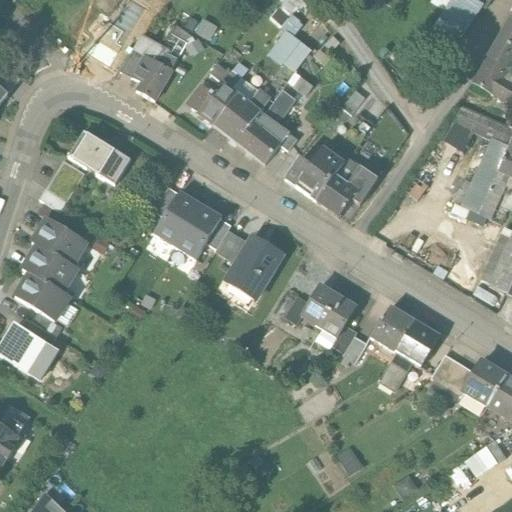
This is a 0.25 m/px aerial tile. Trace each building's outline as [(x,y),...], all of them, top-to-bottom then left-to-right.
[(511,21),(488,63),(506,74),(511,63),(511,21)] [(190,45),(181,38),(177,45),(175,45),(160,71),(172,78),(190,45)] [(299,53),(286,69),(296,76),(308,60),(299,53)] [(134,57),(120,80),(133,87),(146,64),(134,57)] [(321,60),(313,70),(319,75),(327,66),(321,60)] [(506,74),(488,63),(473,89),(511,110),(511,90),(511,91),(511,90),(511,79),(505,76),(506,74)] [(155,69),(146,64),(133,87),(141,92),(137,99),(155,109),(172,78),(160,71),(155,69)] [(226,79),(216,72),(209,83),(212,85),(221,92),(231,99),(241,86),(228,77),(226,79)] [(295,81),(288,91),(305,103),(313,93),(295,81)] [(208,90),(217,97),(221,92),(212,85),(208,90)] [(200,98),(189,113),(199,120),(199,123),(213,133),(236,103),(231,99),(221,92),(217,97),(210,106),(200,98)] [(355,96),(341,113),(351,121),(365,104),(355,96)] [(269,107),(258,98),(248,112),(260,120),(269,107)] [(282,98),(264,123),(256,134),(280,152),(288,158),(296,147),(276,132),(295,108),(282,98)] [(236,103),(213,133),(235,150),(251,130),(256,134),(264,123),(260,120),(248,112),(236,103)] [(264,173),(280,152),(256,134),(251,130),(235,150),(264,173)] [(84,140),(68,166),(87,177),(88,175),(98,181),(96,183),(115,195),(131,169),(112,157),(111,159),(102,154),(103,152),(84,140)] [(511,152),(509,151),(491,192),(502,197),(505,189),(511,192),(511,152)] [(309,174),(300,167),(284,186),(317,209),(335,183),(344,170),(322,154),(309,174)] [(64,169),(46,198),(67,211),(85,182),(64,169)] [(335,183),(317,209),(338,225),(351,206),(359,212),(377,186),(359,173),(346,191),(335,183)] [(502,197),(491,192),(478,219),(489,224),(502,197)] [(180,202),(155,243),(176,256),(201,215),(180,202)] [(45,212),(39,222),(47,227),(59,234),(65,224),(61,221),(45,212)] [(201,215),(176,256),(196,269),(222,228),(201,215)] [(59,234),(47,227),(33,251),(38,254),(72,275),(87,251),(59,234)] [(410,238),(397,259),(445,287),(458,265),(410,238)] [(237,272),(249,252),(228,239),(216,260),(237,272)] [(226,291),(255,308),(282,262),(253,245),(249,252),(237,272),(226,291)] [(72,275),(38,254),(23,278),(30,282),(63,302),(78,278),(72,275)] [(63,302),(30,282),(15,306),(39,320),(54,330),(69,306),(63,302)] [(356,314),(320,293),(310,310),(301,324),(302,324),(337,345),(345,332),(356,314)] [(301,324),(310,310),(298,303),(285,325),(297,333),(302,324),(301,324)] [(414,329),(390,313),(382,326),(381,325),(369,344),(395,360),(414,329)] [(54,330),(39,320),(32,330),(56,345),(62,335),(54,330)] [(56,345),(32,330),(26,327),(19,338),(44,352),(49,356),(56,345)] [(414,329),(395,360),(378,388),(395,398),(412,369),(420,374),(439,343),(414,329)] [(337,345),(331,354),(344,361),(354,343),(357,339),(345,332),(337,345)] [(0,363),(27,380),(44,352),(19,338),(15,335),(0,359),(0,363)] [(354,343),(344,361),(342,363),(343,364),(340,369),(347,372),(350,367),(356,370),(367,351),(354,343)] [(443,393),(461,404),(464,399),(463,398),(474,379),(444,362),(431,385),(443,393)] [(505,383),(481,368),(474,379),(463,398),(464,399),(487,413),(505,383)] [(511,386),(505,383),(487,413),(511,428),(511,426),(511,386)] [(0,434),(18,446),(30,426),(11,414),(0,432),(0,434)] [(0,474),(1,475),(2,472),(6,467),(9,468),(15,458),(12,456),(18,446),(0,434),(0,474)] [(492,434),(471,447),(478,457),(498,444),(492,434)] [(334,461),(348,478),(359,470),(346,452),(334,461)] [(55,511),(45,502),(38,511),(55,511)]
